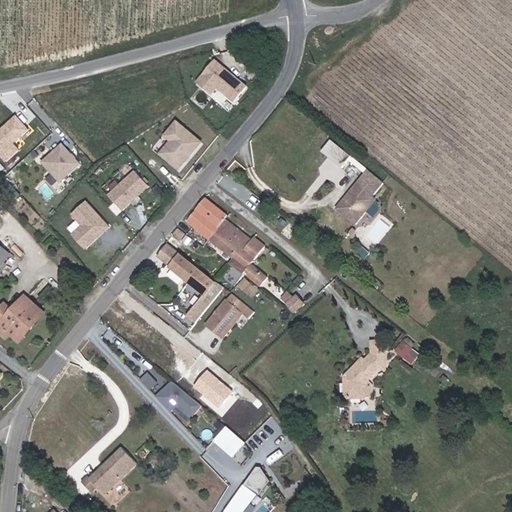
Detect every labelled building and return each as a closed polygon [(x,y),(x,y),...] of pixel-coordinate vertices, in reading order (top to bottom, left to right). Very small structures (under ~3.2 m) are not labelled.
[(217,90),(238,103),(251,82),(213,58),(197,84),(214,95),(217,90)] [(17,113),(0,128),(0,153),(8,162),(21,149),(16,142),(31,128),(17,113)] [(177,119),(164,135),(170,140),(159,153),(181,171),(205,142),(177,119)] [(334,138),(324,150),(344,166),(354,155),(334,138)] [(64,141),(41,161),(61,183),(83,163),(64,141)] [(108,194),(124,210),(151,185),(135,168),(108,194)] [(378,198),(374,195),(386,182),(370,169),(338,207),(357,223),(378,198)] [(216,232),(231,214),(233,211),(210,193),(192,214),(216,232)] [(87,199),(71,214),(77,220),(68,229),(88,249),(112,225),(87,199)] [(230,243),(245,224),(231,214),(216,232),(230,243)] [(0,254),(19,232),(0,215),(0,254)] [(198,231),(184,220),(178,226),(185,233),(181,238),(188,244),(198,231)] [(260,236),(245,224),(230,243),(245,255),(260,236)] [(0,271),(28,239),(19,232),(0,254),(0,271)] [(260,236),(245,255),(242,258),(256,268),(257,266),(259,268),(258,270),(275,284),(282,276),(265,262),(278,247),(262,234),(260,236)] [(165,251),(172,257),(181,247),(173,241),(165,251)] [(172,257),(197,276),(205,266),(181,247),(172,257)] [(222,279),(205,266),(197,276),(214,290),(222,279)] [(233,266),(230,270),(241,278),(244,274),(233,266)] [(290,289),(297,295),(303,288),(296,282),(290,289)] [(263,304),(238,285),(214,318),(233,332),(252,306),(258,311),(263,304)] [(304,302),(313,292),(306,285),(303,288),(297,295),(304,302)] [(13,326),(23,336),(47,308),(28,292),(16,305),(4,319),(13,326)] [(269,293),(262,302),(275,311),(282,302),(269,293)] [(0,307),(0,315),(4,319),(16,305),(8,298),(0,307)] [(200,300),(195,307),(202,312),(207,306),(200,300)] [(127,313),(141,325),(149,316),(134,304),(127,313)] [(135,333),(141,325),(127,313),(114,328),(135,346),(139,343),(138,342),(141,339),(139,336),(135,333)] [(0,325),(7,332),(13,326),(4,319),(0,323),(0,325)] [(189,337),(174,324),(160,340),(178,354),(185,347),(182,344),(189,337)] [(404,346),(412,353),(418,345),(409,338),(404,346)] [(408,357),(412,353),(404,346),(400,350),(408,357)] [(156,394),(169,381),(154,366),(141,379),(156,394)] [(174,378),(158,394),(173,408),(181,400),(196,411),(205,400),(174,378)] [(230,420),(218,433),(236,450),(248,437),(230,420)] [(143,460),(128,445),(91,482),(106,497),(143,460)] [(246,484),(227,511),(241,511),(260,484),(263,486),(271,473),(263,459),(248,480),(251,482),(249,485),(246,484)] [(91,482),(89,480),(83,486),(92,496),(98,490),(91,482)]
